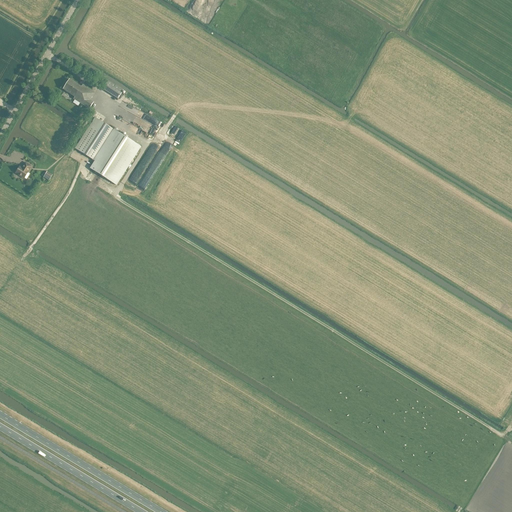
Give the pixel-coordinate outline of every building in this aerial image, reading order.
[(82,84),(81,86),(70,79),(63,89),(74,96),(73,99),(89,109),(94,101),(90,99),(95,92),(82,84)] [(118,98),(124,90),(109,80),(103,88),(118,98)] [(95,117),(88,127),(75,148),(97,162),(117,131),(95,117)] [(97,162),(92,169),(116,185),(141,146),(117,131),(97,162)] [(19,166),(15,173),(24,178),(28,172),(28,171),(31,166),(25,162),(22,168),(19,166)] [(47,171),(44,176),(49,180),(52,174),(47,171)]
